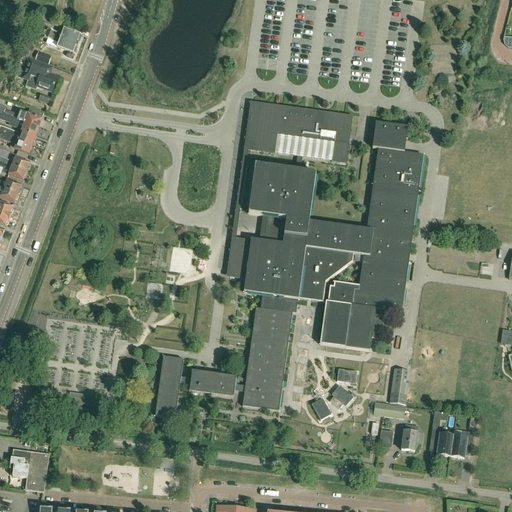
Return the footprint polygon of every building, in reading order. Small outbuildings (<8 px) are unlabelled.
[(47,30),(46,34),(78,47),(82,37),(63,31),(62,35),(47,30)] [(75,56),(78,47),(46,34),(44,39),(58,44),(57,49),(68,53),(66,57),(73,59),(74,55),(75,56)] [(33,54),(36,47),(26,43),(23,51),(33,54)] [(48,66),(49,66),(52,58),(38,53),(35,61),(48,66)] [(36,91),(38,88),(52,93),(58,78),(51,76),(54,69),(29,59),(21,80),(28,82),(26,87),(36,91)] [(295,172),(255,167),(248,216),(267,218),(263,243),(251,241),(251,243),(235,241),(230,277),(246,280),(244,294),(262,297),(260,310),(256,310),(245,388),(235,386),(236,379),(192,372),(191,380),(181,378),(183,361),(163,358),(155,417),(175,420),(180,384),(190,385),(189,393),(233,399),(234,392),(244,393),(242,407),(279,413),(292,315),(296,316),(298,301),(323,304),(326,283),(353,263),(353,256),(363,257),(359,286),(334,283),(333,288),(329,287),(327,302),(326,302),(320,345),(370,352),(372,339),(379,340),(383,311),(402,314),(424,157),(404,154),(408,129),(376,125),(372,150),(378,151),(367,232),(309,223),(316,175),(300,173),(302,158),(331,162),(331,163),(340,164),(345,164),(349,136),(350,136),(353,117),(337,115),(337,116),(254,104),(247,151),(270,154),(270,155),(275,155),(297,158),(295,172)] [(39,129),(42,121),(20,113),(19,114),(18,114),(17,116),(5,112),(4,115),(14,119),(14,120),(39,129)] [(39,129),(14,120),(12,124),(23,128),(21,132),(21,134),(29,137),(30,136),(36,138),(39,129)] [(29,137),(21,134),(20,135),(0,128),(0,135),(32,148),(35,139),(36,138),(30,136),(29,137)] [(15,150),(29,156),(32,148),(0,135),(0,140),(16,147),(15,150)] [(0,163),(27,174),(30,164),(16,159),(14,163),(0,158),(0,163)] [(8,177),(23,183),(27,174),(0,163),(0,168),(4,170),(2,174),(9,177),(8,177)] [(0,189),(18,196),(21,187),(7,181),(5,186),(0,184),(0,189)] [(0,199),(14,206),(18,196),(0,189),(0,194),(2,195),(0,199)] [(0,215),(9,219),(13,209),(0,204),(0,215)] [(0,225),(6,227),(9,219),(0,215),(0,225)] [(339,371),(337,382),(355,385),(357,373),(339,371)] [(410,373),(394,371),(389,404),(405,406),(410,373)] [(334,398),(330,402),(339,411),(343,406),(345,408),(353,399),(340,387),(332,395),(334,398)] [(323,400),(312,406),(320,422),(331,416),(323,400)] [(404,421),(405,408),(375,404),(373,417),(404,421)] [(30,419),(32,410),(24,409),(22,417),(30,419)] [(433,424),(430,443),(438,445),(437,456),(450,458),(453,437),(445,436),(446,430),(439,429),(440,425),(433,424)] [(384,448),(396,448),(396,432),(384,432),(384,448)] [(414,453),(417,434),(404,433),(401,452),(414,453)] [(453,437),(450,458),(464,460),(465,448),(472,449),(474,434),(462,433),(461,439),(453,437)] [(49,456),(30,454),(13,452),(12,460),(11,459),(9,470),(13,471),(12,478),(27,480),(25,491),(23,491),(44,494),(49,454),(49,456)]
